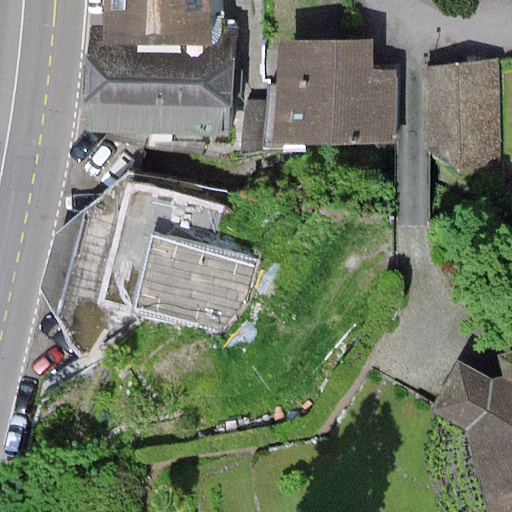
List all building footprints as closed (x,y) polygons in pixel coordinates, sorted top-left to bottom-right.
[(226,0),(131,0),(131,35),(130,57),(225,59),(225,41),(226,0)] [(242,42),(225,41),(225,59),(130,57),(131,35),(107,35),(105,143),(240,146),(242,42)] [(379,47),(288,49),(291,158),(403,155),(402,77),(380,78),(379,47)] [(504,177),(498,62),(427,66),(433,181),(504,177)] [(212,205),(132,183),(117,238),(100,301),(228,336),(249,260),(201,247),(212,205)] [(511,511),(511,355),(457,371),(496,511),(511,511)]
